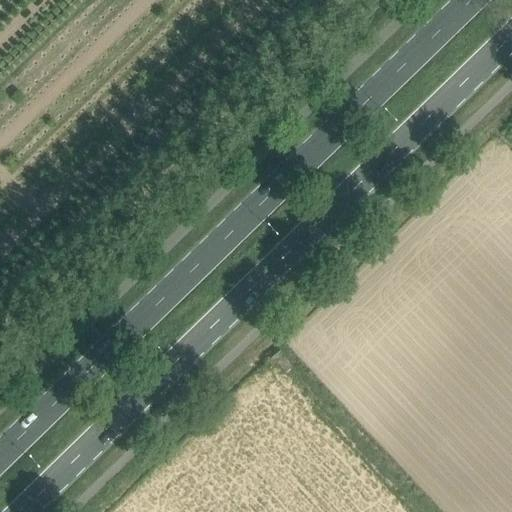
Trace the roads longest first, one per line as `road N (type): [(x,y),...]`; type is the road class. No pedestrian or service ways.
road 1 (primary): [(21,511),(511,36)]
road 2 (primary): [(467,0),(0,450)]
road 3 (track): [(409,511),(269,367)]
